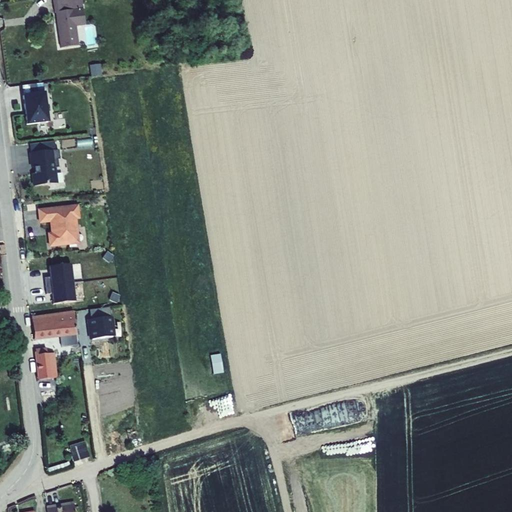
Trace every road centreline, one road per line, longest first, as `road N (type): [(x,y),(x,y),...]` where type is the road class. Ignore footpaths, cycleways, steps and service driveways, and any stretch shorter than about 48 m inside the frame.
road 1 (track): [(156,445),(511,353)]
road 2 (residential): [(20,477),(32,439),(0,159)]
road 3 (residential): [(20,477),(47,480),(156,445)]
